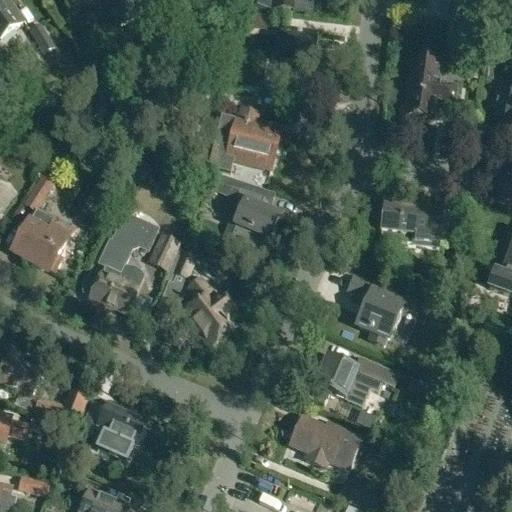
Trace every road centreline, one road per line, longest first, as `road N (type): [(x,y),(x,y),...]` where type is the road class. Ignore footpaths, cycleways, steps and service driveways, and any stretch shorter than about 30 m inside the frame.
road 1 (residential): [(246,419),(351,163)]
road 2 (residential): [(246,419),(106,361),(0,305)]
road 3 (residential): [(351,163),(373,0)]
road 4 (residential): [(511,188),(351,163)]
